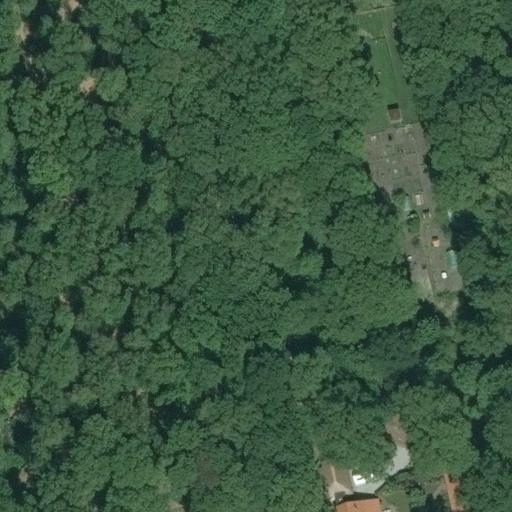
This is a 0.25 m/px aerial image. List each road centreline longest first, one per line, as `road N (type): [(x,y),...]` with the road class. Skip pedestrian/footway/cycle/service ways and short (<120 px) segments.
road 1 (residential): [(257,0),(230,27),(220,54),(305,462)]
road 2 (residential): [(305,462),(336,426),(357,422),(413,439),(511,418)]
road 3 (unclassified): [(277,468),(65,511)]
